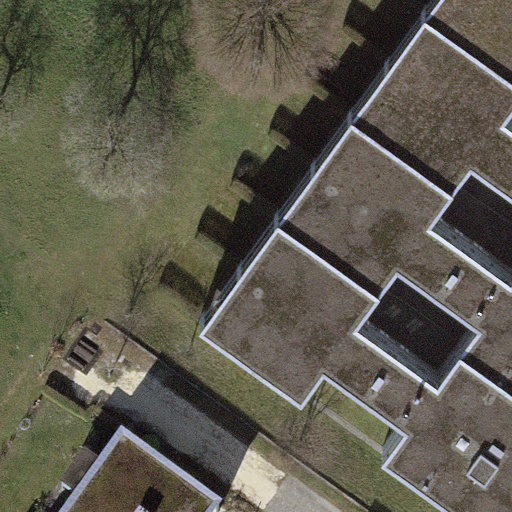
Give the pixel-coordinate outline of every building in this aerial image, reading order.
[(511,0),(427,0),(423,6),(511,70),(511,0)] [(511,113),(503,106),(511,93),(511,70),(423,6),(348,109),(448,181),(468,152),(511,184),(511,113)] [(511,382),(511,262),(509,266),(428,207),(448,181),(348,109),(275,209),(376,283),(396,255),(477,314),(456,342),(511,382)] [(474,511),(502,511),(511,498),(511,382),(456,342),(436,370),(355,312),(376,283),(275,209),(198,314),(298,387),(320,357),(402,416),(381,444),(474,511)] [(216,511),(218,510),(120,440),(99,470),(107,476),(87,505),(78,499),(68,511),(216,511)]
